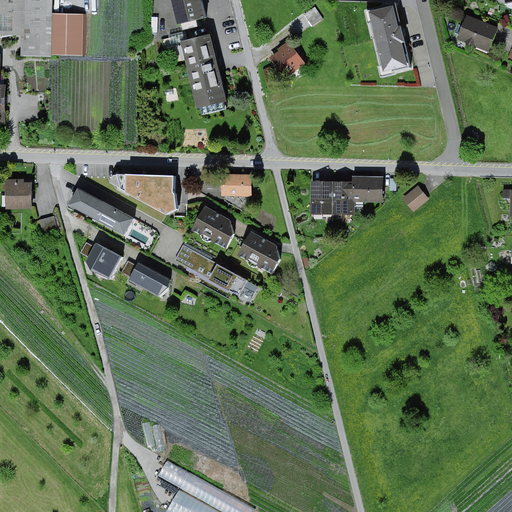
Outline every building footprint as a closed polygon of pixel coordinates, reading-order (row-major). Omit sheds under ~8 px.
[(30,54),(51,55),(89,56),(90,12),(59,11),(59,0),(0,0),(0,33),(30,34),(30,54)] [(216,16),(211,0),(181,0),(188,23),(216,16)] [(317,20),(327,12),(322,5),(311,13),(317,20)] [(391,7),(366,13),(381,73),(406,67),(391,7)] [(497,28),(467,18),(458,44),(488,54),(497,28)] [(238,103),(219,34),(191,41),(209,110),(238,103)] [(311,60),(296,40),(276,56),(290,75),(311,60)] [(185,192),(185,175),(123,174),(119,183),(179,214),(188,209),(187,194),(185,192)] [(250,175),(223,174),(223,195),(250,195),(250,175)] [(353,177),(353,183),(353,203),(384,204),(384,177),(353,177)] [(29,181),(7,181),(7,207),(30,206),(29,181)] [(333,214),(333,183),(312,183),(312,214),(333,214)] [(353,203),(353,183),(333,183),(333,214),(353,214),(353,203)] [(412,211),(428,199),(418,186),(402,199),(412,211)] [(143,218),(87,188),(78,205),(134,236),(143,218)] [(213,205),(200,230),(235,248),(244,233),(238,219),(213,205)] [(62,228),(59,216),(45,219),(48,232),(62,228)] [(258,231),(245,255),(280,274),(289,259),(283,244),(258,231)] [(93,264),(119,279),(131,257),(104,243),(93,264)] [(254,280),(189,244),(181,258),(247,294),(254,280)] [(138,280),(167,296),(177,279),(148,263),(138,280)] [(255,511),(257,510),(173,465),(166,478),(183,487),(168,511),(255,511)]
